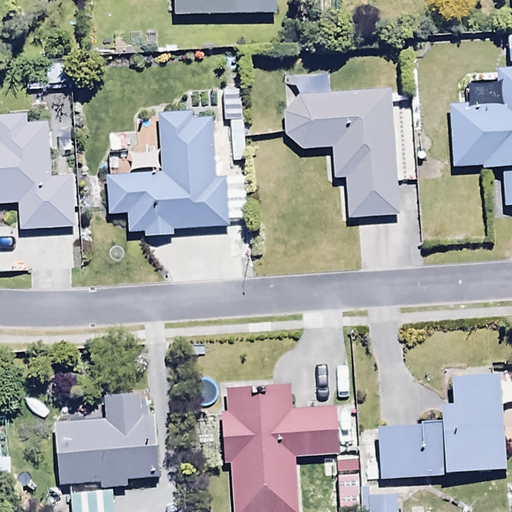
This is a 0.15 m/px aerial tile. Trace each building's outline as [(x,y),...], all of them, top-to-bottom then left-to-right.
[(168,0),(169,20),(272,18),(271,0),(168,0)] [(511,36),(503,36),(504,67),(511,66),(511,36)] [(66,66),(44,67),(45,88),(66,87),(66,66)] [(444,107),(448,171),(478,169),(478,173),(498,171),(501,211),(511,210),(511,69),(497,70),(499,109),(465,111),(465,106),(444,107)] [(341,181),(344,222),(396,219),(394,184),(416,183),(411,95),(388,97),(388,92),(327,95),(326,75),(283,78),(285,110),(280,113),(281,139),(298,153),(329,151),(329,158),(323,159),(325,182),(341,181)] [(105,177),(106,217),(126,216),(127,235),(142,234),(142,239),(172,238),(171,232),(226,230),(225,179),(214,179),(212,119),(191,120),(190,116),(157,117),(158,175),(105,177)] [(0,208),(16,208),(17,233),(71,231),(69,178),(50,178),(48,124),(25,125),(25,117),(0,118),(0,208)] [(374,427),(377,483),(440,480),(440,478),(505,475),(500,378),(447,381),(448,408),(436,408),(437,424),(416,425),(416,428),(385,429),(385,427),(374,427)] [(226,465),(227,511),(294,511),(292,461),(334,459),(332,409),(289,410),(288,387),(225,389),(226,414),(220,414),(222,466),(226,465)] [(54,424),(57,488),(97,486),(98,492),(124,491),(123,482),(157,481),(154,415),(146,416),(146,409),(137,409),(136,395),(100,397),(101,422),(54,424)] [(395,511),(395,497),(364,498),(364,511),(395,511)]
